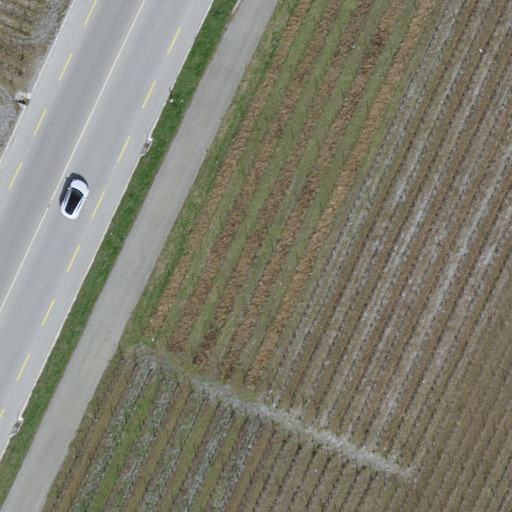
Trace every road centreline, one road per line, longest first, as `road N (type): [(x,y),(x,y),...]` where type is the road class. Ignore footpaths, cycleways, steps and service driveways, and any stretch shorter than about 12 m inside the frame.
road 1 (track): [(259,0),(25,511)]
road 2 (primary): [(144,0),(0,311)]
